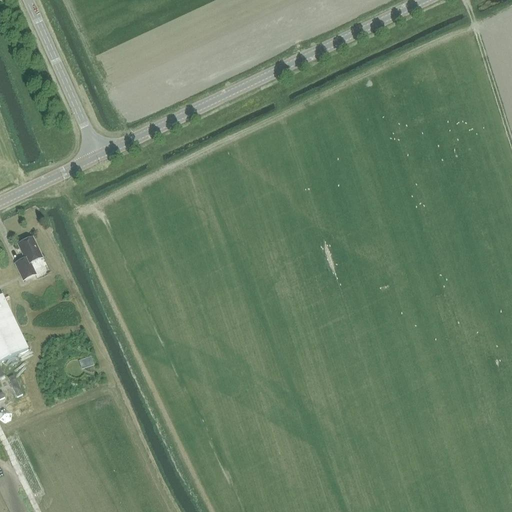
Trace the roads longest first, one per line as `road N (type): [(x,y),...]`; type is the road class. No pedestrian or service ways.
road 1 (tertiary): [(97,156),(428,0)]
road 2 (unclassified): [(97,156),(27,0)]
